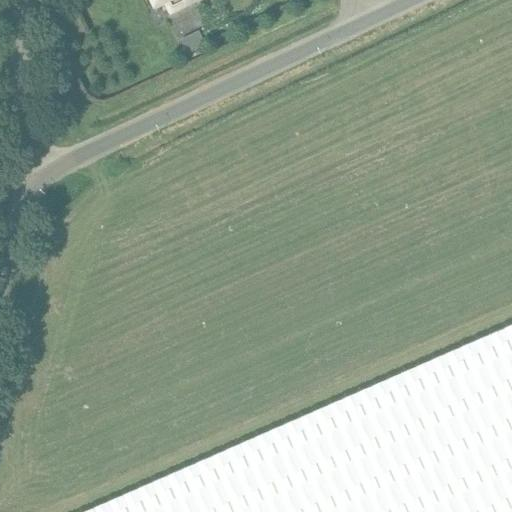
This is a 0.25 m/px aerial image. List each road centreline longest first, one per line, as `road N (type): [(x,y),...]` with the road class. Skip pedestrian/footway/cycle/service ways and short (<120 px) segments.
road 1 (unclassified): [(27,194),(63,162),(413,0)]
road 2 (unclassified): [(27,194),(23,0)]
